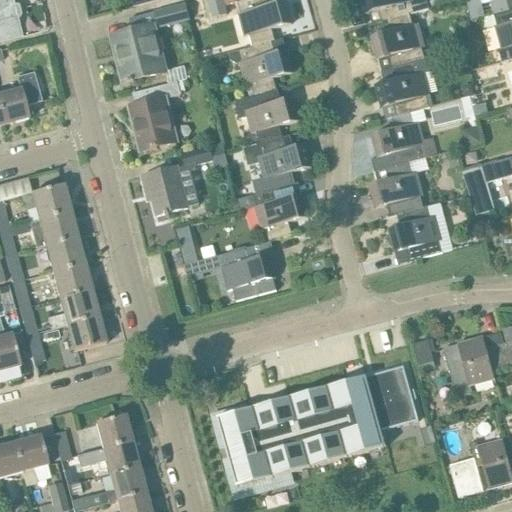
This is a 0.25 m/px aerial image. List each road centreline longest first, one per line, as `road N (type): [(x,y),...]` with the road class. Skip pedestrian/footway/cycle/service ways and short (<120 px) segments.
road 1 (residential): [(362,314),(337,220),(343,87),(321,0)]
road 2 (residential): [(159,371),(99,142)]
road 3 (residential): [(159,371),(362,314)]
road 4 (residential): [(0,413),(159,371)]
road 5 (residential): [(362,314),(429,299),(511,295)]
road 6 (residential): [(99,142),(64,0)]
road 7 (residential): [(195,511),(159,371)]
